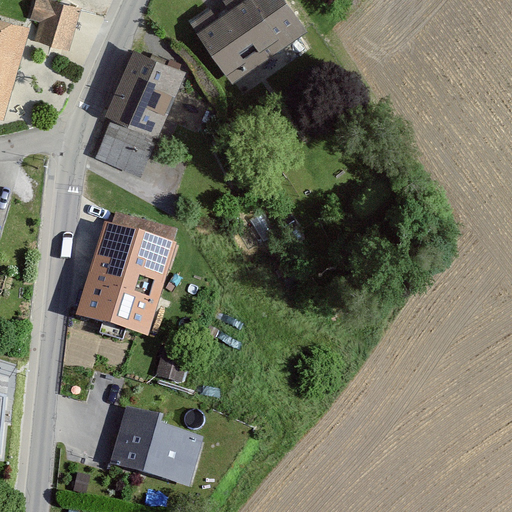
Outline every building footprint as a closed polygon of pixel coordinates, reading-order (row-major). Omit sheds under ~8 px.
[(72,3),(58,0),(36,0),(27,37),(63,45),(72,3)] [(280,0),(213,0),(181,20),(220,81),(300,31),(280,0)] [(0,105),(22,25),(0,19),(0,105)] [(178,72),(125,50),(84,151),(138,172),(178,72)] [(105,227),(93,224),(67,315),(139,335),(169,228),(109,211),(105,227)] [(199,434),(117,411),(103,461),(185,484),(199,434)] [(90,475),(77,473),(73,491),(86,493),(90,475)]
